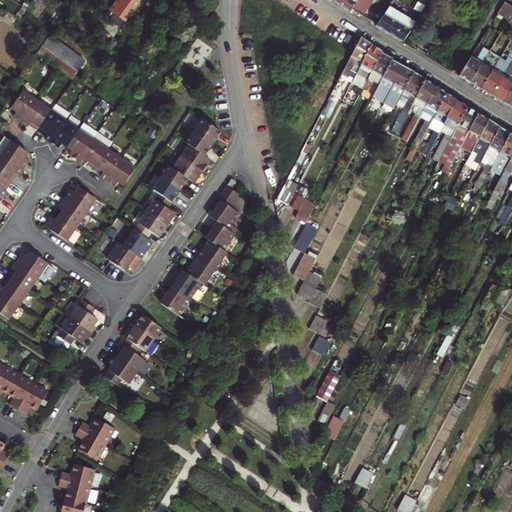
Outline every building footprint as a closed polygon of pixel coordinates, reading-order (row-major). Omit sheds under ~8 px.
[(124,21),(139,0),(95,0),(96,0),(114,14),(124,21)] [(351,10),(358,0),(334,0),(333,2),(349,13),(351,10)] [(358,0),(351,10),(361,16),(371,0),(358,0)] [(511,15),(511,6),(505,2),(497,13),(509,20),(511,16),(511,15)] [(403,43),(416,23),(389,7),(377,25),(375,27),(403,43)] [(111,40),(124,21),(114,14),(100,33),(111,40)] [(37,52),(59,68),(72,77),(84,60),(49,35),(37,52)] [(354,49),(342,74),(353,79),(371,45),(361,37),(354,49)] [(353,79),(352,81),(359,85),(354,94),(359,96),(363,88),(381,53),(382,52),(371,45),(353,79)] [(470,57),(459,76),(470,83),(489,51),(483,48),(476,60),(470,57)] [(489,51),(470,83),(481,89),(499,59),(500,58),(498,56),(493,54),(489,51)] [(363,88),(368,91),(370,87),(371,86),(374,82),(379,85),(391,61),(392,59),(381,53),(363,88)] [(491,95),(511,62),(511,59),(508,56),(504,62),(499,59),(481,89),(491,95)] [(372,98),(383,103),(392,85),(391,84),(396,75),(398,76),(403,67),(391,61),(379,85),(372,98)] [(503,102),(511,88),(511,62),(491,95),(503,102)] [(394,109),(396,106),(414,73),(403,67),(398,76),(396,75),(391,84),(392,85),(383,103),(394,109)] [(391,131),(397,134),(408,112),(425,80),(414,73),(396,106),(403,109),(391,131)] [(406,131),(411,133),(419,118),(426,105),(425,105),(429,95),(431,96),(436,87),(425,80),(408,112),(415,115),(406,131)] [(36,101),(40,95),(26,86),(23,91),(36,101)] [(425,121),(416,138),(421,141),(428,127),(446,94),(436,87),(431,96),(429,95),(425,105),(426,105),(419,118),(425,121)] [(511,88),(503,102),(511,107),(511,105),(511,88)] [(22,122),(36,101),(23,91),(11,108),(16,112),(13,116),(22,122)] [(423,154),(427,156),(457,100),(446,94),(428,127),(434,130),(423,154)] [(50,110),(54,105),(40,95),(36,101),(50,110)] [(427,156),(427,157),(438,162),(467,107),(457,100),(427,156)] [(37,129),(50,110),(36,101),(22,122),(28,126),(31,122),(33,123),(32,125),(37,129)] [(50,110),(37,129),(44,134),(45,132),(47,134),(44,138),(50,141),(65,120),(68,115),(54,105),(50,110)] [(478,114),(467,107),(438,162),(450,168),(460,147),(478,114)] [(460,147),(472,153),(488,121),(478,114),(460,147)] [(134,123),(128,119),(124,124),(130,128),(134,123)] [(65,120),(50,141),(51,142),(58,147),(61,143),(66,147),(78,129),(65,120)] [(221,132),(202,120),(194,131),(213,143),(221,132)] [(476,170),(480,165),(499,128),(488,121),(472,153),(465,165),(476,170)] [(96,134),(82,124),(78,129),(66,147),(72,150),(69,154),(78,160),(92,140),(96,134)] [(480,165),(491,170),(509,134),(499,128),(480,165)] [(188,144),(205,155),(213,143),(194,131),(186,142),(188,144)] [(407,142),(411,133),(406,131),(402,140),(407,142)] [(96,134),(92,140),(106,149),(109,144),(96,134)] [(511,135),(509,134),(491,170),(490,171),(502,176),(511,156),(511,135)] [(26,157),(29,153),(5,137),(0,144),(0,152),(2,154),(23,168),(29,160),(26,157)] [(421,141),(416,138),(413,145),(414,145),(407,156),(412,159),(421,141)] [(93,168),(106,149),(92,140),(78,160),(80,162),(83,164),(86,161),(88,162),(87,164),(93,168)] [(306,153),(311,144),(306,142),(302,151),(306,153)] [(208,158),(205,155),(188,144),(180,156),(203,172),(207,166),(204,164),(208,158)] [(120,159),(106,149),(93,168),(99,173),(101,171),(103,172),(100,176),(106,180),(120,159)] [(20,174),(23,168),(2,154),(0,156),(0,173),(12,181),(17,175),(15,173),(16,171),(20,174)] [(199,178),(203,172),(180,156),(172,168),(188,179),(192,182),(196,176),(199,178)] [(502,193),(506,185),(506,182),(510,174),(511,175),(511,156),(502,176),(493,192),(499,195),(500,192),(502,193)] [(123,186),(135,169),(120,159),(106,180),(115,186),(118,182),(123,186)] [(162,178),(180,191),(188,179),(172,168),(170,166),(162,178)] [(12,181),(0,173),(0,194),(4,197),(8,191),(4,188),(6,186),(8,187),(12,181)] [(154,189),(160,193),(172,202),(180,191),(162,178),(154,189)] [(277,198),(288,204),(298,185),(287,179),(277,198)] [(227,187),(235,193),(240,186),(231,180),(227,187)] [(65,199),(86,214),(96,200),(79,188),(75,193),(71,190),(65,199)] [(239,197),(235,194),(226,188),(222,193),(235,203),(239,197)] [(481,204),(486,207),(493,192),(488,189),(481,204)] [(160,193),(147,211),(167,225),(175,214),(168,209),(173,202),(172,202),(160,193)] [(218,200),(220,202),(231,209),(235,203),(222,193),(218,200)] [(304,199),(305,199),(297,195),(291,207),(298,211),(304,199)] [(59,216),(76,228),(86,214),(65,199),(59,207),(63,210),(59,216)] [(316,204),(304,199),(298,211),(295,218),(306,223),(316,204)] [(220,202),(210,218),(217,222),(227,230),(238,214),(231,209),(220,202)] [(511,209),(507,207),(501,218),(506,221),(511,210),(511,209)] [(147,211),(134,230),(147,239),(151,233),(159,238),(167,225),(147,211)] [(66,242),(76,228),(59,216),(55,222),(50,219),(45,227),(66,242)] [(227,230),(217,222),(206,239),(209,241),(224,251),(235,235),(227,230)] [(109,227),(105,234),(113,239),(118,233),(109,227)] [(134,230),(123,246),(141,258),(152,242),(147,239),(134,230)] [(224,251),(209,241),(197,258),(215,270),(226,253),(224,251)] [(133,270),(141,258),(123,246),(118,242),(106,259),(109,261),(124,272),(128,267),(133,270)] [(56,267),(31,250),(26,258),(22,255),(16,263),(37,278),(45,283),(56,267)] [(304,253),(289,280),(301,287),(309,272),(316,260),(304,253)] [(204,286),(215,270),(197,258),(186,273),(201,284),(204,286)] [(12,272),(8,278),(28,292),(37,278),(16,263),(12,269),(16,272),(15,274),(12,272)] [(189,300),(201,284),(186,273),(183,271),(172,288),(189,300)] [(316,289),(321,279),(309,272),(301,287),(297,294),(310,301),(316,289)] [(28,292),(8,278),(3,285),(6,287),(5,289),(0,286),(0,293),(18,306),(28,292)] [(492,284),(484,299),(491,303),(499,288),(492,284)] [(178,316),(189,300),(172,288),(161,304),(178,316)] [(320,308),(327,295),(316,289),(310,301),(309,302),(320,308)] [(495,304),(503,308),(510,295),(501,291),(495,304)] [(0,314),(8,320),(18,306),(0,293),(0,314)] [(95,310),(82,300),(70,318),(90,331),(97,320),(91,315),(95,310)] [(320,334),(327,321),(316,315),(309,329),(320,334)] [(152,341),(161,329),(142,316),(134,328),(152,341)] [(57,336),(70,345),(75,339),(81,343),(90,331),(70,318),(57,336)] [(134,328),(126,339),(142,350),(144,352),(152,341),(134,328)] [(57,336),(52,344),(64,353),(70,345),(57,336)] [(323,356),(330,343),(319,337),(312,350),(323,356)] [(137,357),(142,350),(126,339),(121,346),(124,348),(116,359),(136,372),(143,362),(137,357)] [(411,353),(407,361),(413,364),(417,356),(411,353)] [(127,385),(136,372),(116,359),(104,377),(117,386),(122,381),(127,385)] [(455,365),(448,362),(442,375),(448,378),(455,365)] [(0,397),(3,393),(8,397),(19,377),(4,369),(0,375),(0,397)] [(327,401),(339,379),(328,373),(316,396),(327,401)] [(18,412),(34,386),(19,377),(8,397),(15,400),(11,408),(18,412)] [(34,386),(18,412),(28,418),(34,408),(39,411),(49,393),(34,386)] [(464,410),(469,401),(460,396),(455,405),(464,410)] [(332,411),(325,407),(318,419),(326,423),(332,411)] [(344,422),(333,416),(323,435),(335,441),(344,422)] [(79,428),(106,444),(115,427),(97,417),(92,426),(83,421),(79,428)] [(106,444),(79,428),(75,435),(84,440),(79,449),(97,459),(106,444)] [(0,456),(5,460),(9,454),(1,449),(4,444),(0,441),(0,456)] [(55,479),(85,486),(89,468),(68,463),(66,475),(56,473),(55,479)] [(362,469),(354,483),(365,489),(373,474),(362,469)] [(85,486),(55,479),(53,487),(62,489),(60,499),(80,504),(85,486)] [(402,511),(410,511),(416,502),(405,496),(398,509),(402,511)] [(78,511),(80,504),(60,499),(57,511),(78,511)]
